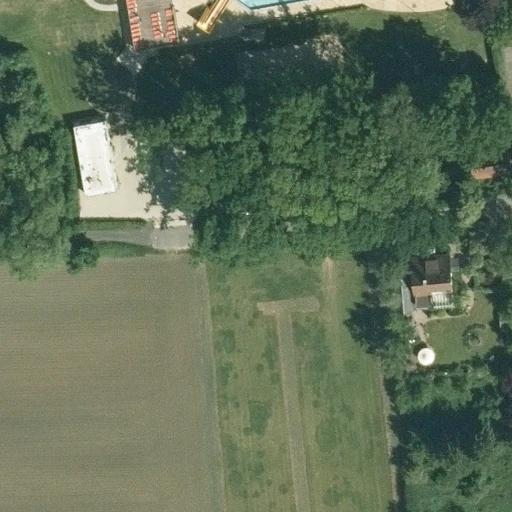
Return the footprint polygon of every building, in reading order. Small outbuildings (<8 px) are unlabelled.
[(170,0),(129,0),(130,5),(158,1),(161,21),(152,23),(154,34),(175,30),(170,0)] [(104,122),(77,127),(86,186),(113,182),(104,122)] [(492,128),(454,134),(457,150),(471,148),(474,172),(511,166),(505,133),(493,135),(492,128)] [(449,251),(412,254),(413,266),(415,287),(452,284),(449,251)] [(413,266),(390,268),(393,304),(416,302),(415,287),(413,266)]
